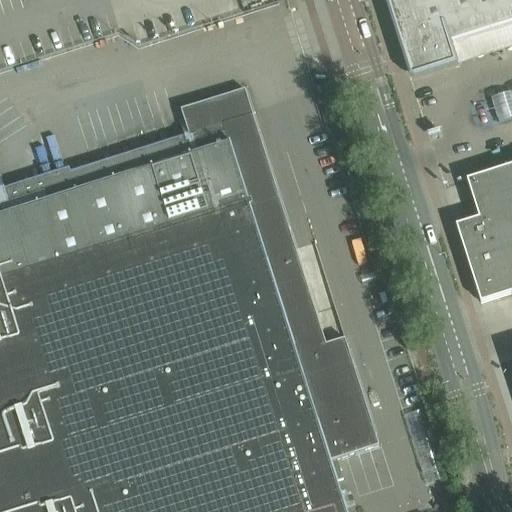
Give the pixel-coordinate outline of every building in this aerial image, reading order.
[(511,0),(384,0),(409,78),(414,81),(459,67),(452,44),(511,24),(511,0)] [(511,24),(452,44),(459,67),(511,50),(511,24)] [(337,462),(380,448),(346,341),(327,347),(246,92),(181,112),(190,138),(71,175),(70,171),(0,193),(0,511),(347,511),(345,504),(344,504),(338,484),(344,482),(337,462)] [(511,94),(491,101),(499,125),(511,120),(511,94)] [(480,221),(457,228),(482,306),(511,296),(511,168),(467,183),(480,221)]
